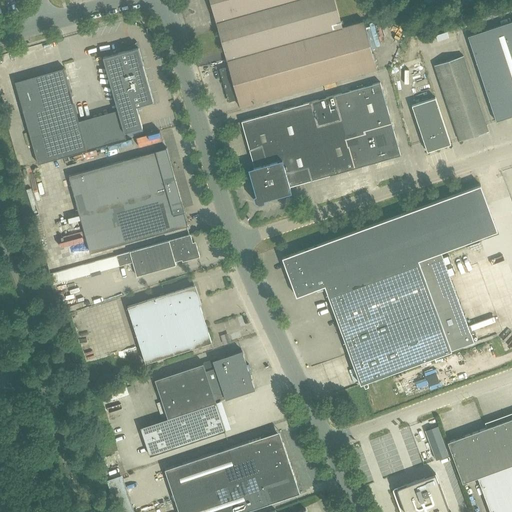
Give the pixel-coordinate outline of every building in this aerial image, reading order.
[(210,0),(217,23),(298,0),(210,0)] [(298,0),(217,23),(227,60),(342,27),(334,0),(298,0)] [(363,21),(342,27),(227,60),(229,67),(219,69),(229,102),(238,99),(240,107),(376,69),(363,21)] [(511,21),(468,36),(496,122),(511,116),(511,21)] [(138,47),(103,57),(125,133),(143,127),(137,106),(154,101),(138,47)] [(463,56),(435,65),(460,141),(488,131),(463,56)] [(28,77),(14,81),(22,109),(23,109),(23,110),(27,124),(26,124),(30,137),(33,149),(34,149),(38,164),(87,150),(81,130),(80,123),(72,96),(64,68),(62,68),(28,78),(28,77)] [(357,89),(378,162),(401,155),(380,82),(357,89)] [(357,89),(334,95),(355,168),(378,162),(357,89)] [(332,175),(355,168),(334,95),(311,102),(332,175)] [(436,98),(412,105),(427,152),(451,144),(436,98)] [(270,113),(282,159),(290,186),(332,175),(311,102),(270,113)] [(242,121),(254,167),(282,159),(270,113),(242,121)] [(90,253),(177,229),(188,226),(184,211),(185,211),(167,147),(156,150),(156,151),(69,175),(90,253)] [(292,192),(290,186),(282,159),(254,167),(249,168),(256,195),(255,195),(254,197),(255,202),(259,203),(264,202),(265,201),(265,200),(292,192)] [(301,252),(280,259),(295,298),(323,287),(326,294),(327,293),(342,332),(364,324),(367,330),(457,296),(441,251),(480,238),(497,231),(480,186),(301,252)] [(116,255),(116,256),(50,274),(52,284),(119,266),(133,262),(137,276),(176,265),(175,262),(182,260),(182,262),(200,257),(197,246),(195,246),(193,243),(190,235),(116,255)] [(194,285),(128,306),(146,363),(212,342),(194,285)] [(474,342),(460,302),(346,344),(361,384),(474,342)] [(168,418),(140,427),(150,456),(226,430),(216,402),(215,399),(225,395),(226,399),(255,389),(242,350),(213,360),(214,362),(204,366),(203,363),(155,379),(168,418)] [(125,380),(104,387),(109,401),(129,394),(125,380)] [(511,511),(511,418),(463,436),(448,442),(463,483),(479,477),(491,511),(511,511)] [(448,455),(437,426),(425,430),(436,459),(448,455)] [(290,462),(283,442),(279,431),(165,469),(175,500),(290,462)] [(290,462),(175,500),(179,511),(242,511),(300,493),(290,462)] [(394,490),(393,490),(393,491),(394,492),(400,511),(449,511),(436,473),(395,488),(394,489),(394,490)]
